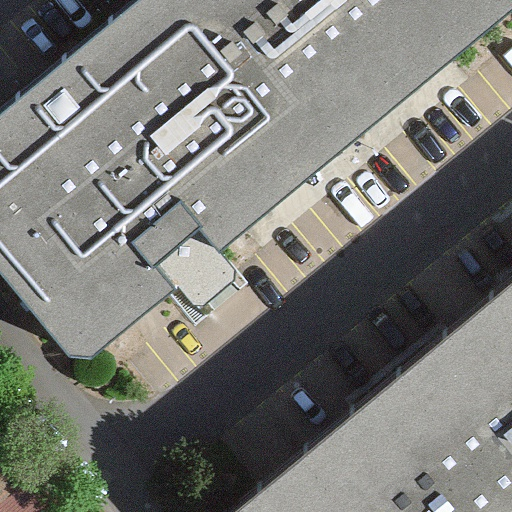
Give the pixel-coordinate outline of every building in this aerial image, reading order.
[(368,131),(260,0),(93,0),(0,72),(0,251),(85,361),(368,131)] [(511,0),(260,0),(368,131),(511,14),(511,0)] [(511,261),(490,279),(511,306),(511,261)] [(511,511),(511,306),(490,279),(215,511),(511,511)] [(0,511),(37,511),(51,500),(0,441),(0,511)]
